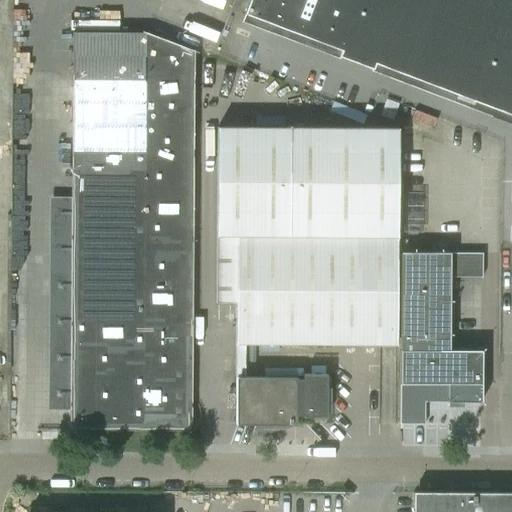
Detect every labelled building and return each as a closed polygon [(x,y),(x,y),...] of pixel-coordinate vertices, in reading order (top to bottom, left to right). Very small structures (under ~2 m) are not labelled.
[(511,0),(248,0),(243,14),(296,33),(340,50),(338,56),(372,69),(374,63),(511,115),(511,0)] [(72,32),(71,198),(49,197),(48,410),(69,410),(69,430),(191,431),(194,51),(146,33),(72,32)] [(216,235),(215,303),(236,303),(236,404),(235,425),(257,425),(257,433),(279,427),(296,423),(296,417),(326,417),(326,374),(303,374),(303,379),(296,379),(296,377),(244,377),(245,344),(395,344),(397,128),(217,127),(216,235)] [(481,277),(482,253),(449,253),(449,252),(400,252),(399,335),(399,383),(398,423),(424,423),(424,401),(480,401),(481,350),(448,350),(449,277),(481,277)] [(488,511),(489,492),(464,492),(412,492),(412,501),(411,511),(488,511)] [(511,511),(511,492),(489,492),(488,511),(511,511)]
